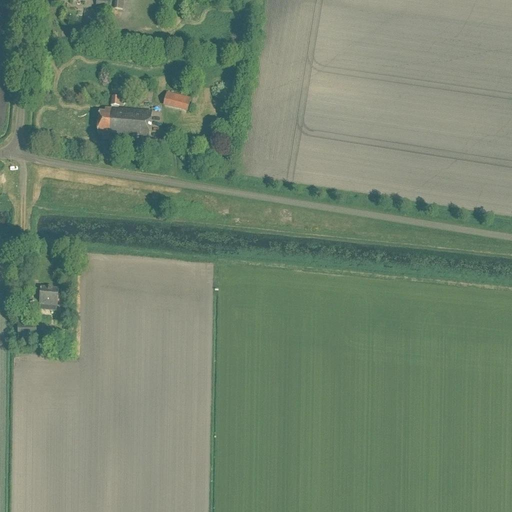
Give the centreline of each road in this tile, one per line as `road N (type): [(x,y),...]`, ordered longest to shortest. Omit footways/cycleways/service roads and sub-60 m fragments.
road 1 (unclassified): [(511,238),(16,156)]
road 2 (unclassified): [(16,156),(27,0)]
road 3 (track): [(24,157),(21,313)]
